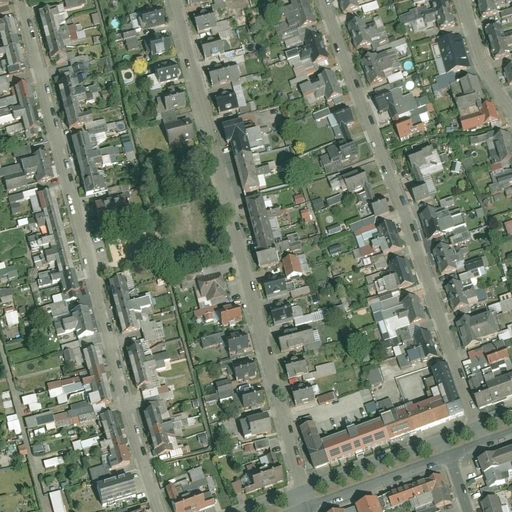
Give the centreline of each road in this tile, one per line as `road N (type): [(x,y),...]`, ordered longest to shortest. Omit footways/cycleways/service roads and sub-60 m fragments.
road 1 (residential): [(21,0),(159,511)]
road 2 (residential): [(301,491),(172,0)]
road 3 (residential): [(324,0),(477,426)]
road 4 (residential): [(307,508),(449,456)]
road 5 (residential): [(443,439),(301,491)]
road 6 (residential): [(511,113),(481,62),(462,0)]
